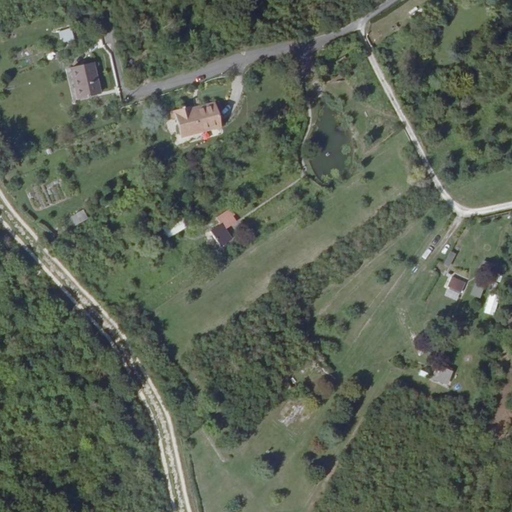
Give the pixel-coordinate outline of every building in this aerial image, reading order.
[(511,2),(511,0),(496,0),(495,1),(503,10),(511,2)] [(60,43),(72,38),(65,24),(54,30),(60,43)] [(98,92),(91,63),(70,68),(77,97),(98,92)] [(189,110),(213,104),(212,101),(188,107),(189,110)] [(175,133),(218,123),(213,104),(189,110),(188,107),(188,105),(184,106),(183,103),(173,106),(173,109),(166,111),(167,118),(171,117),(175,133)] [(218,125),(218,123),(175,133),(176,136),(218,125)] [(210,227),(220,243),(231,236),(225,226),(236,219),(232,212),(234,211),(231,205),(217,214),(221,220),(210,227)] [(67,217),(72,226),(86,218),(81,209),(67,217)] [(181,213),(162,223),(167,233),(186,223),(181,213)] [(210,269),(229,256),(226,251),(207,264),(210,269)] [(441,265),(448,269),(455,255),(448,251),(441,265)] [(464,284),(450,277),(445,286),(459,293),(464,284)] [(470,287),(468,296),(479,298),(480,289),(470,287)] [(434,365),(428,380),(445,387),(451,372),(434,365)]
